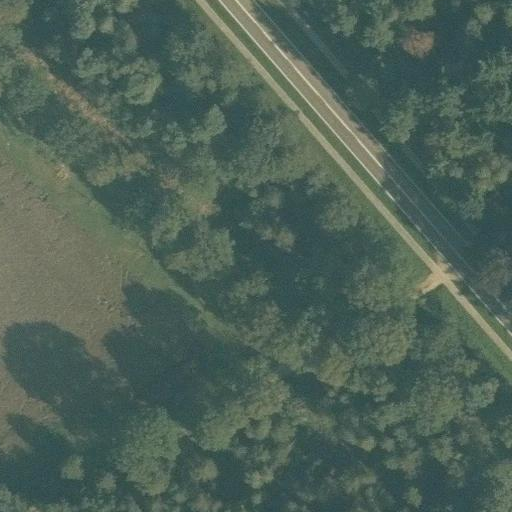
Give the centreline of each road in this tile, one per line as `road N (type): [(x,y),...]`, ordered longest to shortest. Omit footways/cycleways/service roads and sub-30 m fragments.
road 1 (primary): [(511,317),(231,0)]
road 2 (track): [(299,348),(23,511)]
road 3 (track): [(511,222),(433,277),(299,348)]
